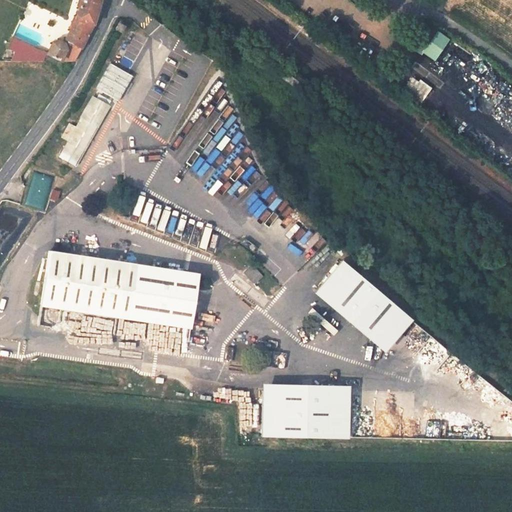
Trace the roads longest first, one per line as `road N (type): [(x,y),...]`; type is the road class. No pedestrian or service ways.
road 1 (unknown): [(88,220),(86,196),(97,180),(144,168),(266,238),(295,280),(293,343)]
road 2 (unknown): [(334,0),(511,150)]
road 3 (tertiary): [(0,180),(66,94),(113,0)]
road 4 (unknown): [(310,353),(403,383),(463,416),(501,417)]
road 5 (unknown): [(88,220),(206,256),(227,282),(226,313)]
road 6 (unknown): [(15,343),(201,366)]
road 7 (unknown): [(162,33),(202,63),(195,93),(173,137),(126,133)]
road 8 (unknown): [(15,343),(27,256),(38,238),(88,220)]
road 9 (unclassified): [(511,69),(397,0)]
road 10 (unknown): [(201,366),(254,381),(291,374),(310,353)]
